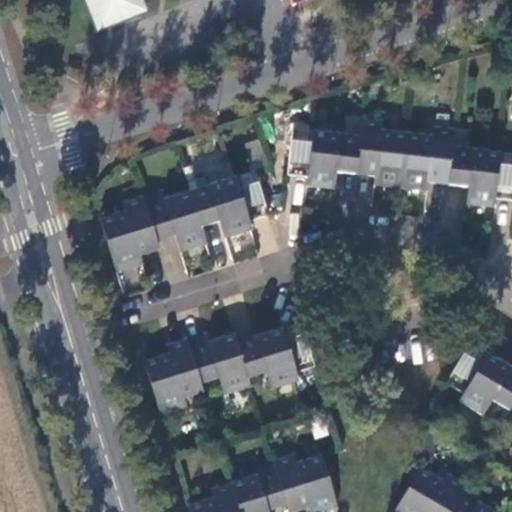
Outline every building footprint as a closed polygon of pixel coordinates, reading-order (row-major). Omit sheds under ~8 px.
[(146,13),(141,0),(84,0),(97,32),(146,13)] [(511,201),(511,154),(455,147),(457,129),(438,127),(438,136),(383,130),(384,120),(363,117),(361,136),(295,128),(290,174),(310,177),(309,185),(335,188),(337,171),(377,176),(376,184),(428,191),(429,182),(469,187),(467,204),(494,207),(495,199),(511,201)] [(128,212),(102,219),(118,271),(143,264),(141,256),(160,250),(157,242),(176,236),(182,252),(207,243),(202,228),(222,221),(227,237),(252,230),(250,222),(270,216),(256,171),(167,199),(164,191),(125,202),(128,212)] [(298,374),(316,368),(302,323),(239,343),(235,334),(210,342),(207,333),(169,346),(171,354),(146,362),(163,415),(188,407),(185,398),(203,392),(201,385),(221,378),(228,395),(252,388),(250,379),(269,372),(275,389),(301,380),(298,374)] [(511,367),(472,344),(449,382),(466,394),(461,401),(484,415),(493,399),(511,410),(511,408),(511,367)] [(190,504),(192,511),(269,511),(270,511),(288,505),(290,511),(295,511),(310,508),(311,511),(324,511),(338,508),(322,454),(295,464),(292,454),(255,466),(258,475),(213,488),(216,497),(190,504)] [(496,511),(480,502),(485,495),(451,475),(446,481),(422,469),(395,511),(496,511)]
